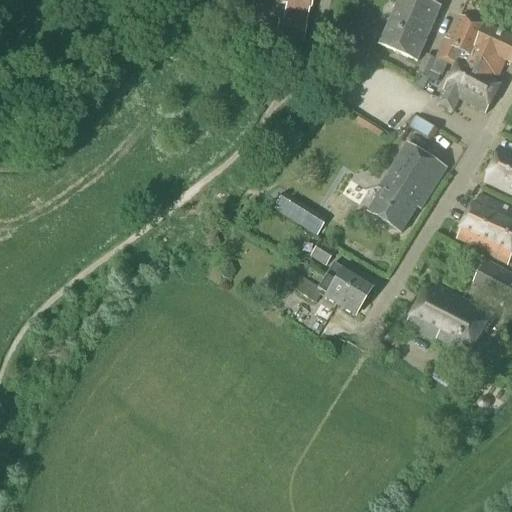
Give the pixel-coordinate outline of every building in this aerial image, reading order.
[(309,11),(311,0),(250,0),(285,6),(282,21),(278,21),(274,40),(302,45),(309,11)] [(430,33),(440,11),(440,10),(415,0),(400,0),(388,28),(406,35),(410,25),(430,33)] [(465,21),(459,18),(449,42),(445,40),(437,60),(431,72),(441,77),(447,65),(456,70),(437,105),(453,114),(459,102),(486,116),(500,87),(487,80),(489,76),(497,81),(505,63),(511,66),(511,39),(466,20),(465,21)] [(417,64),(430,33),(410,25),(406,35),(388,28),(380,48),(417,64)] [(426,59),(417,77),(426,81),(427,80),(428,77),(434,64),(426,59)] [(414,120),(412,118),(406,127),(431,143),(437,134),(415,119),(414,120)] [(421,211),(446,171),(407,146),(378,190),(382,193),(368,215),(401,236),(418,210),(421,211)] [(511,196),(511,156),(501,152),(485,184),(511,196)] [(281,196),(272,212),(316,239),(326,223),(281,196)] [(509,238),(511,239),(511,212),(479,196),(467,219),(500,236),(500,237),(508,241),(509,238)] [(508,267),(511,258),(511,239),(509,238),(508,241),(500,237),(500,236),(467,219),(456,241),(508,267)] [(325,268),(333,253),(317,244),(308,259),(325,268)] [(511,307),(511,276),(485,262),(472,285),(511,307)] [(314,305),(322,294),(285,270),(277,282),(314,305)] [(363,304),(372,289),(342,270),(332,286),(363,304)] [(465,363),(492,318),(431,283),(405,328),(465,363)] [(354,319),(363,304),(332,286),(323,300),(354,319)]
